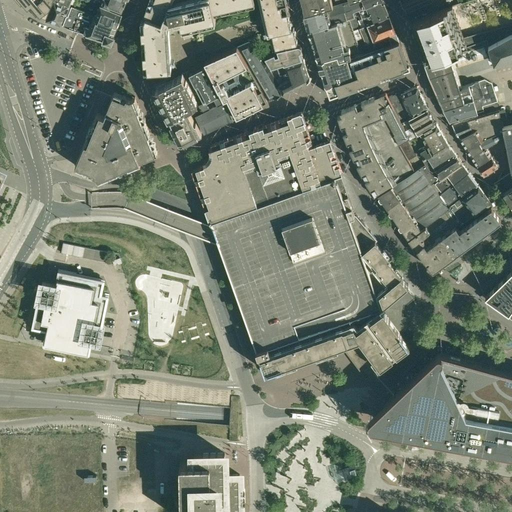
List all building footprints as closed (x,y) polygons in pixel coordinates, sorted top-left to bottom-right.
[(18,0),(21,3),(24,1),(28,7),(30,5),(34,9),(39,16),(41,14),(47,17),(53,0),(18,0)] [(53,0),(47,17),(45,20),(46,20),(48,20),(48,21),(49,22),(50,22),(51,23),(52,23),(54,22),(55,23),(55,22),(55,23),(59,24),(60,25),(65,13),(67,13),(72,1),(76,2),(76,0),(53,0)] [(96,16),(117,25),(122,13),(110,8),(102,4),(101,4),(94,1),(91,0),(89,0),(88,4),(96,7),(97,5),(100,7),(96,16)] [(94,0),(94,1),(101,4),(102,4),(110,8),(111,6),(124,11),(128,0),(94,0)] [(173,0),(151,0),(149,7),(147,6),(144,14),(146,15),(144,19),(143,19),(141,19),(142,29),(144,29),(146,50),(145,50),(143,50),(144,60),(146,60),(147,70),(169,69),(169,68),(166,35),(170,34),(174,34),(174,26),(180,25),(181,27),(183,36),(189,35),(192,35),(191,31),(191,29),(190,27),(190,25),(215,19),(214,15),(213,12),(254,2),(254,0),(253,0),(185,0),(176,2),(172,3),(173,0)] [(259,0),(264,22),(265,25),(267,25),(289,20),(287,13),(288,13),(286,4),(287,4),(285,0),(259,0)] [(331,0),(301,0),(302,2),(302,3),(303,3),(303,6),(303,7),(304,12),(304,13),(304,14),(333,5),(331,0)] [(354,11),(360,9),(383,0),(382,0),(348,0),(342,2),(331,5),(304,14),(308,30),(328,24),(347,19),(350,18),(356,16),(354,11)] [(366,24),(389,16),(383,0),(360,9),(366,25),(366,24)] [(432,1),(431,0),(400,0),(404,8),(405,8),(406,12),(432,1)] [(424,62),(451,52),(467,46),(463,36),(462,32),(452,6),(452,5),(409,21),(419,48),(424,62)] [(116,26),(117,25),(96,16),(94,15),(72,6),(68,16),(67,15),(63,24),(62,26),(109,42),(112,40),(117,27),(116,26)] [(396,32),(389,16),(366,24),(366,25),(360,27),(366,43),(396,32)] [(318,60),(337,54),(339,59),(348,56),(358,53),(362,52),(357,39),(358,39),(350,18),(328,24),(308,30),(308,31),(309,31),(308,32),(309,35),(310,35),(310,36),(315,51),(315,52),(315,51),(317,56),(316,56),(317,57),(318,60)] [(277,50),(297,45),(293,27),(291,28),(289,20),(267,25),(265,25),(268,37),(270,36),(274,50),(275,50),(277,50)] [(511,22),(463,36),(467,46),(487,39),(489,45),(488,45),(488,46),(511,34),(511,33),(511,22)] [(366,43),(369,50),(369,51),(399,40),(396,32),(366,43)] [(511,33),(511,34),(488,46),(493,63),(511,58),(511,33)] [(330,96),(409,67),(399,40),(369,51),(369,50),(362,52),(358,53),(348,56),(355,75),(343,79),(326,85),(330,96)] [(274,69),(271,71),(255,44),(251,46),(249,42),(237,47),(267,101),(284,93),(278,84),(274,76),(278,74),(274,69)] [(284,64),(303,58),(301,50),(302,49),(302,48),(302,47),(301,47),(301,46),(301,45),(300,45),(299,45),(298,45),(297,45),(277,50),(279,54),(278,55),(275,56),(275,54),(274,53),(265,57),(271,67),(283,63),(284,64)] [(267,101),(237,47),(205,61),(207,65),(233,117),(233,118),(267,101)] [(456,67),(451,52),(424,62),(429,75),(443,108),(473,100),(495,93),(492,83),(484,79),(462,86),(456,67)] [(339,59),(337,54),(318,60),(318,61),(326,85),(343,79),(355,75),(348,56),(339,59)] [(307,81),(309,76),(303,58),(284,64),(283,64),(288,79),(284,81),(278,84),(284,93),(307,81)] [(190,73),(203,99),(202,100),(203,101),(205,99),(206,100),(211,98),(215,106),(216,106),(224,122),(233,118),(233,117),(207,65),(190,73)] [(182,74),(153,88),(168,117),(185,108),(202,100),(203,99),(190,73),(189,70),(183,73),(183,72),(181,73),(182,74)] [(417,86),(416,86),(397,95),(396,93),(388,97),(401,120),(426,107),(427,106),(417,86)] [(131,98),(130,99),(114,92),(107,109),(105,109),(101,113),(97,112),(75,165),(97,174),(99,179),(141,162),(140,159),(158,152),(135,97),(131,98)] [(347,143),(349,148),(353,158),(357,165),(361,174),(365,180),(371,190),(371,191),(374,188),(378,194),(414,170),(408,159),(399,143),(409,137),(386,92),(341,110),(343,114),(337,116),(340,126),(343,134),(347,143)] [(482,106),(490,103),(497,101),(496,97),(495,93),(473,100),(443,108),(450,120),(483,110),(482,106)] [(204,131),(224,122),(216,106),(215,106),(211,98),(206,100),(205,99),(203,101),(199,103),(201,108),(203,107),(204,111),(197,114),(204,131)] [(428,107),(427,106),(426,107),(401,120),(404,126),(408,133),(410,137),(420,132),(435,123),(427,108),(428,107)] [(198,134),(185,108),(168,117),(180,140),(183,141),(184,141),(198,134)] [(452,124),(459,137),(477,127),(502,119),(500,110),(474,117),(452,124)] [(342,174),(330,139),(313,145),(308,130),(301,111),(211,143),(213,148),(209,149),(209,151),(209,153),(209,155),(208,157),(207,159),(205,160),(203,161),(204,165),(199,166),(199,167),(192,169),(210,221),(212,221),(214,226),(275,205),(273,199),(341,175),(342,174)] [(486,146),(500,137),(505,134),(503,125),(511,122),(511,116),(502,119),(477,127),(459,137),(466,147),(471,155),(486,146)] [(436,122),(435,123),(420,132),(429,147),(420,152),(424,158),(433,153),(434,153),(449,144),(444,135),(436,122)] [(511,122),(503,125),(505,134),(500,137),(506,141),(511,170),(511,122)] [(416,155),(407,139),(399,143),(408,159),(416,155)] [(426,162),(435,177),(437,180),(462,162),(457,155),(449,145),(449,144),(434,153),(433,153),(424,158),(424,159),(425,161),(426,162)] [(471,155),(484,174),(498,165),(486,146),(471,155)] [(434,182),(441,191),(468,170),(462,162),(437,180),(434,182)] [(407,237),(408,238),(445,210),(449,208),(448,206),(448,207),(420,166),(414,170),(378,194),(408,237),(407,237)] [(449,204),(478,183),(468,170),(441,191),(439,192),(449,204)] [(511,171),(510,172),(494,182),(505,197),(506,196),(511,204),(511,205),(511,171)] [(402,276),(403,275),(389,259),(390,257),(374,239),(369,233),(371,231),(367,227),(362,221),(356,214),(355,214),(353,209),(348,195),(341,175),(273,199),(275,205),(214,226),(216,232),(218,239),(219,240),(220,244),(223,254),(227,264),(233,283),(235,286),(239,298),(242,306),(257,349),(257,350),(259,349),(260,352),(259,353),(259,354),(265,370),(267,375),(307,361),(344,348),(366,377),(381,365),(410,344),(402,334),(400,332),(408,327),(410,325),(411,325),(412,324),(405,314),(402,314),(402,309),(403,304),(406,305),(415,297),(414,296),(410,292),(406,287),(408,284),(402,276)] [(450,207),(449,208),(445,210),(452,220),(455,218),(460,225),(475,214),(488,204),(489,199),(489,198),(478,184),(463,197),(465,201),(457,207),(454,203),(450,206),(450,207)] [(495,224),(501,220),(491,207),(460,230),(469,243),(487,230),(495,224)] [(460,230),(452,220),(445,210),(408,238),(416,249),(417,249),(420,253),(420,252),(433,270),(458,251),(459,251),(468,244),(469,244),(469,243),(460,230)] [(65,243),(63,253),(105,262),(107,252),(65,243)] [(460,266),(450,273),(457,277),(462,269),(460,266)] [(91,344),(93,338),(95,338),(98,339),(99,335),(101,327),(101,326),(102,326),(102,325),(103,325),(108,296),(108,295),(108,294),(107,294),(102,293),(104,280),(104,279),(103,278),(60,270),(59,270),(58,270),(58,271),(55,284),(54,284),(46,283),(42,282),(41,286),(42,286),(40,294),(40,295),(39,295),(38,296),(32,325),(32,326),(33,327),(35,327),(37,329),(39,330),(41,332),(43,333),(45,334),(43,342),(43,343),(44,343),(44,344),(45,344),(88,353),(89,353),(89,352),(90,352),(91,344)] [(511,270),(496,285),(485,296),(509,312),(509,311),(510,310),(511,311),(511,270)] [(511,371),(441,351),(440,351),(439,351),(438,351),(437,351),(436,352),(384,402),(370,415),(369,416),(369,417),(368,418),(368,419),(368,420),(368,421),(369,422),(370,423),(370,424),(371,425),(373,425),(376,426),(511,450),(511,371)] [(180,461),(180,511),(235,511),(240,511),(240,503),(240,496),(242,496),(242,490),(240,490),(240,474),(238,474),(230,474),(225,474),(225,455),(225,453),(194,454),(194,461),(180,461)] [(354,464),(339,469),(332,471),(334,477),(336,482),(339,481),(351,476),(358,474),(357,471),(356,469),(355,466),(354,464)]
